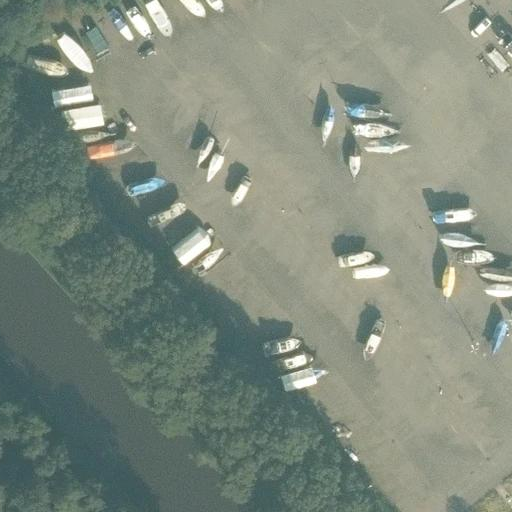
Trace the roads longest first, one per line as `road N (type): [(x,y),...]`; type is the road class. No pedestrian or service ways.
road 1 (unknown): [(323,0),(150,103),(148,138),(421,463),(458,485),(511,447)]
road 2 (unknown): [(502,129),(389,0)]
